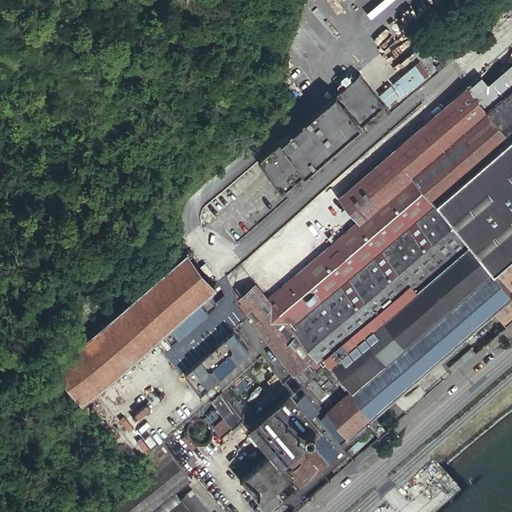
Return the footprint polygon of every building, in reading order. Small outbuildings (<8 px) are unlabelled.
[(511,60),(488,81),(482,74),(472,82),(470,79),(334,197),(354,220),(268,295),(256,281),(233,301),(307,386),(297,395),(291,388),(246,426),(269,452),(240,478),(259,500),(257,502),(265,511),(266,511),(282,498),(294,500),(296,506),(386,427),(373,412),(491,309),(505,325),(511,318),(511,60)] [(426,73),(415,60),(390,81),(401,94),(426,73)] [(363,71),(264,157),(289,184),(388,98),(363,71)] [(388,98),(289,184),(295,191),(394,105),(388,98)] [(207,291),(216,283),(187,249),(55,362),(84,396),(161,330),(172,343),(218,303),(207,291)] [(177,361),(204,393),(253,351),(226,319),(177,361)] [(474,345),(450,365),(455,370),(478,350),(474,345)] [(223,388),(200,408),(222,433),(245,413),(223,388)] [(165,511),(181,499),(175,492),(191,478),(187,474),(188,473),(162,443),(148,454),(162,469),(138,489),(136,487),(108,511),(165,511)] [(181,499),(165,511),(210,511),(192,490),(181,499)]
